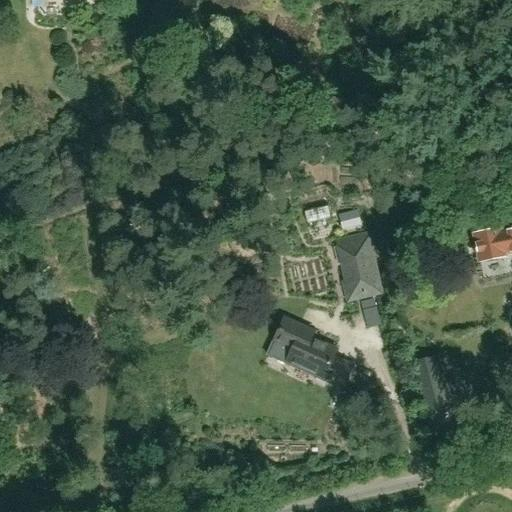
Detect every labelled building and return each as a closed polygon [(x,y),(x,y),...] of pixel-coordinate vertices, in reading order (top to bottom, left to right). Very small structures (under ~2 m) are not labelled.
[(357,210),(341,214),(346,230),(361,226),(357,210)] [(511,229),(502,232),(502,230),(476,236),(482,262),(508,256),(507,254),(511,253),(511,229)] [(342,264),(350,298),(378,291),(370,257),(342,264)] [(373,299),(360,302),(361,310),(375,307),(373,299)] [(285,319),(269,355),(341,388),(351,365),(332,356),(335,349),(310,338),(313,332),(285,319)] [(437,360),(414,366),(426,412),(450,406),(437,360)]
